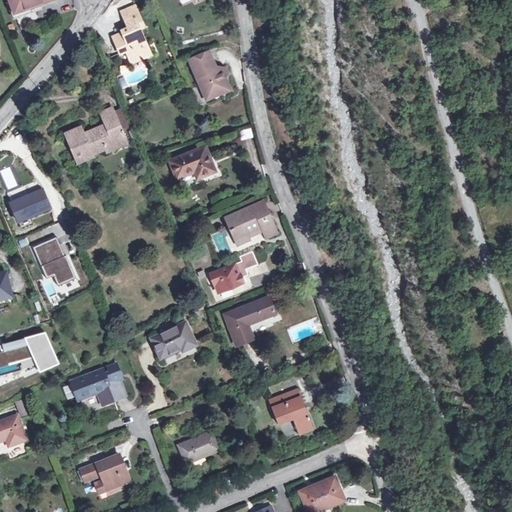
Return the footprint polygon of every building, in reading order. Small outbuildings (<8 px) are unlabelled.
[(9,0),(14,13),(50,0),(9,0)] [(140,50),(147,47),(140,30),(144,28),(138,14),(126,19),(129,29),(123,31),(123,33),(113,37),(121,53),(127,51),(132,63),(143,59),(140,50)] [(140,50),(143,59),(151,56),(147,47),(140,50)] [(190,61),(204,96),(219,89),(221,94),(229,90),(225,79),(220,68),(217,69),(209,52),(190,61)] [(220,68),(225,79),(229,74),(226,68),(220,68)] [(219,89),(204,96),(206,100),(221,94),(219,89)] [(122,132),(114,112),(112,108),(100,114),(105,125),(92,130),(93,132),(84,136),(81,128),(66,134),(78,165),(93,158),(93,157),(115,147),(112,142),(124,137),(122,132)] [(114,112),(122,132),(131,128),(123,109),(114,112)] [(240,130),(242,140),(254,137),(251,127),(240,130)] [(112,142),(115,147),(116,150),(127,145),(124,137),(112,142)] [(177,179),(194,172),(197,179),(215,171),(205,147),(170,162),(177,179)] [(18,222),(50,209),(42,189),(10,203),(18,222)] [(227,218),(236,239),(248,235),(262,229),(266,238),(277,233),(263,202),(227,218)] [(50,209),(18,222),(21,229),(31,225),(29,221),(51,212),(50,209)] [(248,235),(236,239),(238,245),(250,240),(248,235)] [(68,259),(67,260),(64,261),(59,251),(63,250),(57,236),(33,247),(47,278),(54,275),(58,286),(77,278),(68,259)] [(242,263),(211,275),(218,293),(243,283),(242,279),(248,276),(246,270),(258,266),(253,252),(240,258),(242,263)] [(5,274),(0,275),(0,299),(11,297),(5,274)] [(236,346),(253,339),(248,325),(275,314),(269,298),(224,315),(236,346)] [(161,357),(181,348),(182,351),(196,345),(186,323),(152,339),(161,357)] [(45,333),(2,345),(4,352),(0,352),(0,368),(8,366),(8,364),(33,357),(38,369),(57,361),(45,333)] [(109,372),(104,374),(110,389),(97,394),(101,405),(125,396),(119,381),(118,377),(121,376),(117,364),(107,367),(109,372)] [(97,394),(110,389),(104,374),(103,369),(71,381),(78,401),(97,394)] [(70,383),(63,386),(68,399),(75,397),(70,383)] [(278,424),(292,419),(299,434),(313,429),(299,391),(269,402),(278,424)] [(33,412),(28,399),(17,403),(22,416),(33,412)] [(0,458),(8,456),(10,461),(27,455),(23,442),(26,440),(17,416),(0,422),(0,458)] [(186,464),(219,450),(211,432),(178,446),(186,464)] [(101,475),(103,480),(104,483),(107,490),(115,487),(129,482),(119,455),(80,470),(85,481),(101,475)] [(320,511),(345,501),(334,478),(300,493),(308,511),(320,511)] [(104,483),(103,480),(95,483),(99,493),(107,490),(104,483)]
